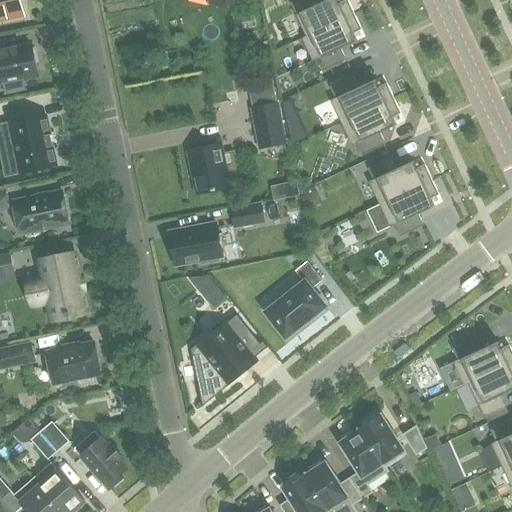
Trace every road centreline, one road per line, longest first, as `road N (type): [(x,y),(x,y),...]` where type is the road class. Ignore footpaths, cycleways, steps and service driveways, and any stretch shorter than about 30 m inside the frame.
road 1 (residential): [(78,0),(184,489)]
road 2 (tertiary): [(511,232),(184,489)]
road 3 (tertiary): [(440,0),(511,151)]
